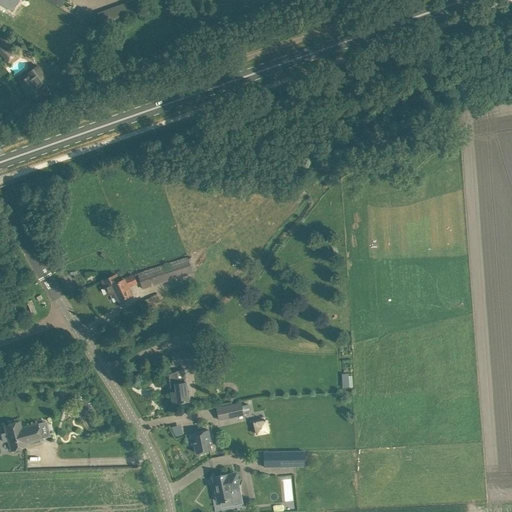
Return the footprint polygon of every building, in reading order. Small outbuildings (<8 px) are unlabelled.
[(127,2),(131,14),(136,13),(132,0),(127,2)] [(132,0),(136,13),(143,10),(138,0),(132,0)] [(122,4),(126,16),(131,14),(127,2),(122,4)] [(122,4),(117,6),(121,18),(126,16),(122,4)] [(121,18),(117,6),(112,7),(116,20),(121,18)] [(107,9),(111,22),(116,20),(112,7),(107,9)] [(102,11),(106,23),(111,22),(107,9),(102,11)] [(97,13),(101,25),(106,23),(102,11),(97,13)] [(3,40),(0,42),(0,54),(4,59),(13,51),(3,40)] [(53,70),(51,74),(60,80),(57,83),(63,88),(68,82),(65,80),(71,70),(58,62),(53,70)] [(42,91),(40,88),(49,82),(37,66),(28,72),(30,75),(20,83),(32,98),(42,91)] [(186,257),(137,273),(142,287),(196,270),(192,257),(186,258),(186,257)] [(118,282),(115,275),(101,281),(107,295),(113,292),(117,301),(130,295),(127,287),(136,283),(132,275),(118,282)] [(31,299),(27,301),(31,312),(36,310),(31,299)] [(196,361),(194,350),(171,354),(173,366),(196,361)] [(178,379),(176,371),(168,374),(172,403),(188,401),(188,400),(190,400),(189,391),(187,391),(186,382),(185,382),(184,378),(178,379)] [(352,388),(351,374),(342,374),(342,388),(352,388)] [(110,422),(87,391),(75,400),(98,431),(110,422)] [(216,408),(219,421),(244,415),(243,413),(250,411),(248,404),(242,406),(241,402),(216,408)] [(266,419),(253,421),(256,435),(269,432),(266,419)] [(6,433),(2,434),(4,441),(8,440),(9,444),(11,450),(21,448),(26,446),(25,444),(32,442),(33,444),(41,442),(40,440),(42,439),(42,438),(41,436),(37,423),(37,422),(21,426),(20,421),(14,423),(4,425),(6,433)] [(211,441),(209,430),(190,434),(191,440),(193,440),(196,453),(211,449),(209,441),(211,441)] [(280,451),(264,452),(264,467),(304,466),(303,451),(280,451)] [(233,473),(212,477),(217,501),(231,498),(232,503),(241,502),(238,488),(239,488),(238,483),(235,483),(233,473)]
